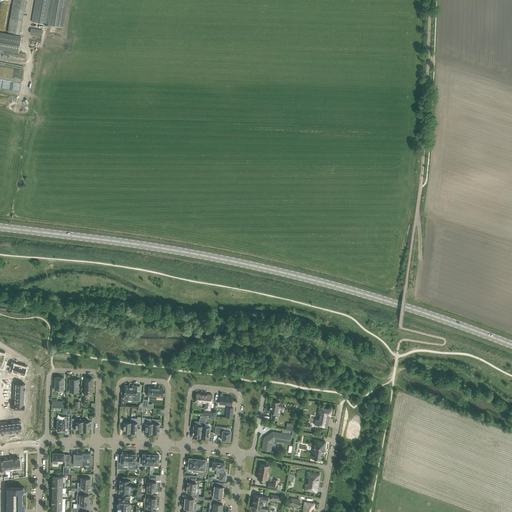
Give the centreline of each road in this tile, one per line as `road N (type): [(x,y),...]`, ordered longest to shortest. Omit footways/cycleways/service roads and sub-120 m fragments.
road 1 (secondary): [(511,345),(275,271),(0,227)]
road 2 (track): [(430,0),(420,184)]
road 3 (residential): [(97,441),(95,373),(53,370),(46,440)]
road 4 (residential): [(166,444),(164,382),(122,380),(115,441)]
road 5 (residential): [(184,444),(191,391),(236,391),(233,452)]
